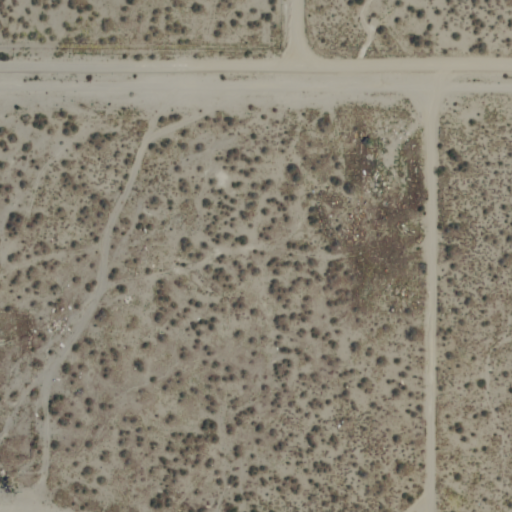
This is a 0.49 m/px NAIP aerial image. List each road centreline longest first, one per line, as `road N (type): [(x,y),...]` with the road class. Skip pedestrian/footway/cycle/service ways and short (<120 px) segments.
road 1 (residential): [(0,79),(511,82)]
road 2 (residential): [(438,82),(432,511)]
